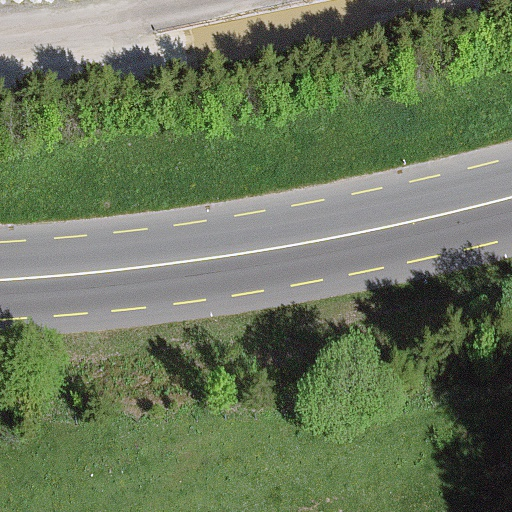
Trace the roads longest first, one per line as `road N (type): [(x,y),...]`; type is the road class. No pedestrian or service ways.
road 1 (primary): [(511,202),(310,245),(0,283)]
road 2 (track): [(207,0),(0,24)]
